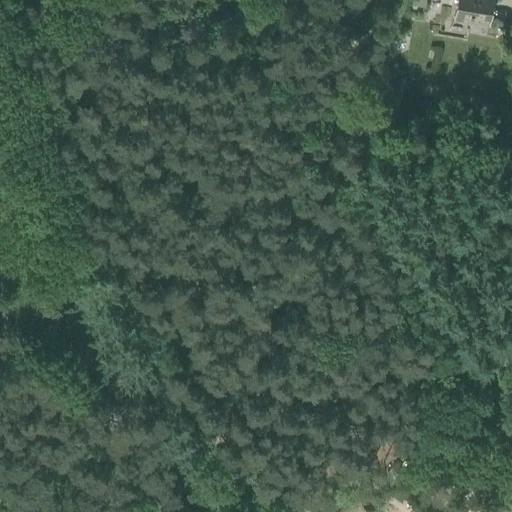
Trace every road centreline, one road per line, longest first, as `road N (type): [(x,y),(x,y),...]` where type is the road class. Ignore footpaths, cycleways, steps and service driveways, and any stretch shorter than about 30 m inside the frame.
road 1 (track): [(511,447),(487,371),(274,67),(207,0)]
road 2 (unclassified): [(321,132),(338,127),(511,160)]
